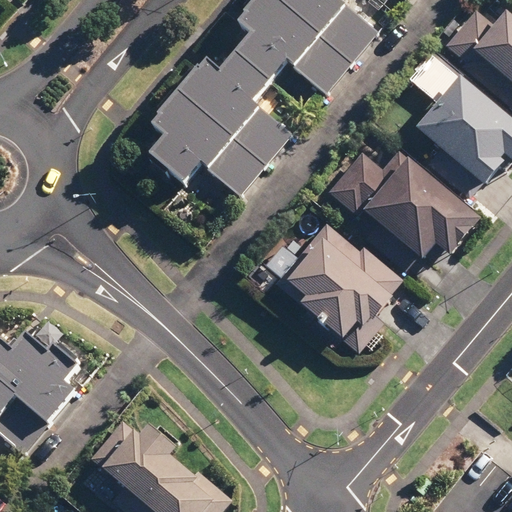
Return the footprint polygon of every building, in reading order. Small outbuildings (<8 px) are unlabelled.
[(270,0),(150,145),(231,216),(415,0),(270,0)] [(511,18),(503,28),(485,11),(452,47),(511,102),(511,18)] [(511,108),(471,73),(423,128),(448,150),(436,163),(477,198),(491,182),(498,189),(511,172),(511,108)] [(417,164),(406,154),(392,170),(369,150),(332,191),(364,219),(369,214),(374,218),(377,215),(387,223),(373,239),(411,273),(427,255),(437,263),(451,246),(460,254),(491,219),(422,158),(417,164)] [(365,252),(335,226),(304,261),(289,247),(266,273),(322,322),(319,326),(335,340),(344,330),(356,341),(372,323),(376,326),(383,318),(386,321),(406,297),(398,290),(408,278),(370,246),(365,252)] [(0,477),(90,367),(37,324),(24,339),(0,320),(0,477)] [(148,439),(131,422),(97,461),(130,490),(118,504),(127,511),(217,511),(225,503),(233,511),(240,502),(182,455),(188,448),(162,424),(148,439)]
